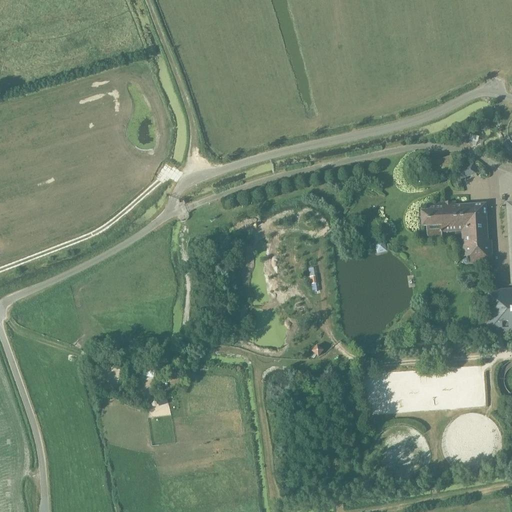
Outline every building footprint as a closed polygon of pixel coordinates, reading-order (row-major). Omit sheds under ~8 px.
[(471,135),(460,131),(457,142),(467,145),(471,135)] [(451,157),(430,164),(435,176),(455,169),(451,157)] [(456,168),(460,180),(478,173),(474,161),(456,168)] [(470,257),(470,264),(491,263),(490,242),(483,242),(482,223),(486,223),(485,206),(455,207),(455,204),(427,205),(427,212),(421,213),(421,226),(427,226),(427,236),(428,237),(429,238),(429,239),(430,239),(442,239),(442,232),(455,232),(455,235),(457,237),(462,236),(463,257),(470,257)] [(511,204),(507,204),(511,285),(511,290),(484,292),(487,335),(511,333),(511,204)] [(374,242),(377,254),(386,252),(383,240),(374,242)] [(432,327),(433,336),(446,335),(446,326),(432,327)] [(317,346),(311,352),(318,357),(323,351),(317,346)] [(155,364),(144,362),(143,369),(154,372),(155,364)]
